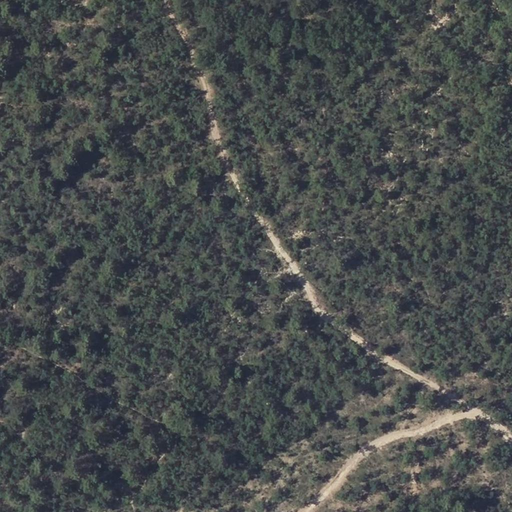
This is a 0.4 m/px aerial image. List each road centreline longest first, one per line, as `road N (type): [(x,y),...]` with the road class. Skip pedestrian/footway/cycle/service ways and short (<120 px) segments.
road 1 (track): [(478,412),(442,385),(379,357),(317,311),(220,137),(212,87),(170,0)]
road 2 (track): [(315,511),(351,462),(390,436),(478,412),(511,438)]
